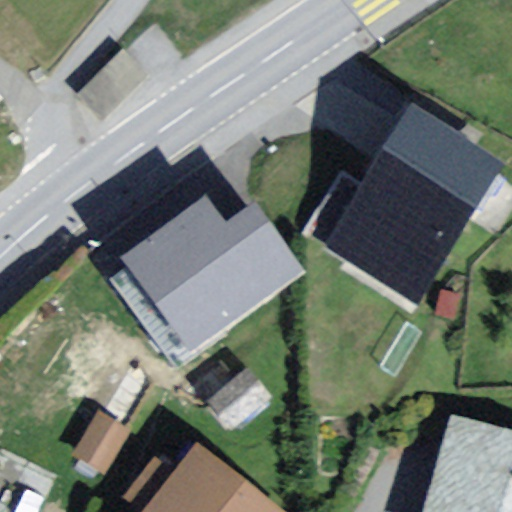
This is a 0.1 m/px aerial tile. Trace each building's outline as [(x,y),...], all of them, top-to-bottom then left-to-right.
[(127,48),(81,91),(106,120),(153,74),(127,48)] [(501,158),(410,104),(326,248),(417,301),(501,158)] [(186,246),(146,274),(202,354),(283,297),(227,217),(186,246)] [(511,511),(511,430),(446,418),(427,511),(511,511)] [(266,511),(213,467),(175,511),(266,511)]
